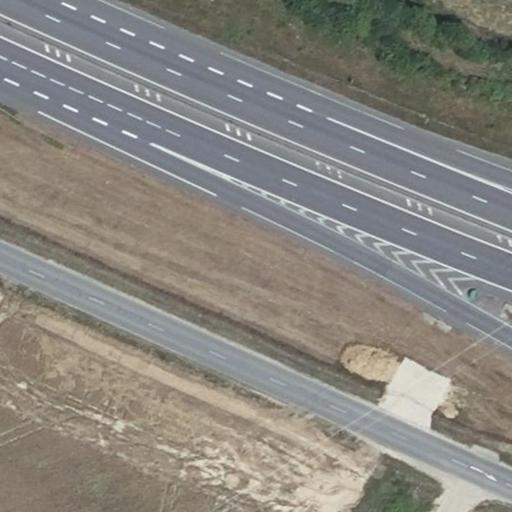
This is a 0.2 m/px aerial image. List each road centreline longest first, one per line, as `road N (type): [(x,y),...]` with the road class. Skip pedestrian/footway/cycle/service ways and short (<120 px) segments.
road 1 (tertiary): [(511,483),(0,254)]
road 2 (motorway): [(145,124),(511,334)]
road 3 (motorway): [(372,156),(9,0)]
road 4 (motorway): [(145,124),(511,271)]
road 5 (motorway): [(0,58),(145,124)]
road 6 (motorway): [(511,212),(372,156)]
road 7 (motorway): [(511,196),(372,156)]
